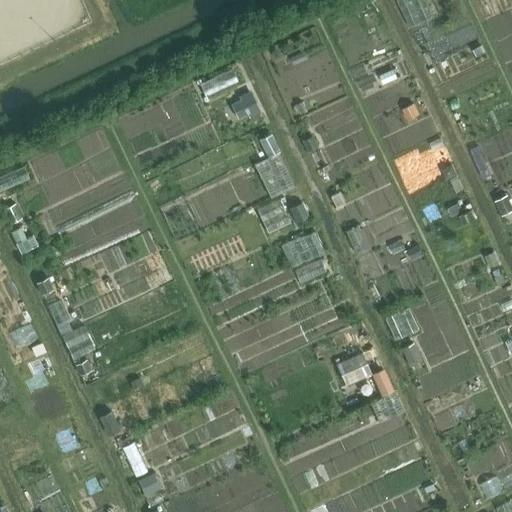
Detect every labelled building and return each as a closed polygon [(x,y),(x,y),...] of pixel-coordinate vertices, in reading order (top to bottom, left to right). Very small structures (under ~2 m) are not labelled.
[(204,93),(235,80),(228,65),(198,78),(204,93)] [(251,92),(236,92),(237,113),(252,113),(251,92)] [(59,329),(68,325),(55,295),(47,299),(59,329)] [(370,417),(398,405),(380,361),(368,365),(360,347),(334,358),(343,380),(366,370),(375,392),(362,398),(370,417)] [(449,411),(447,393),(426,394),(427,412),(449,411)] [(130,437),(119,442),(133,473),(144,468),(130,437)] [(143,492),(159,485),(151,468),(135,475),(143,492)] [(494,474),(477,477),(479,490),(496,488),(494,474)]
